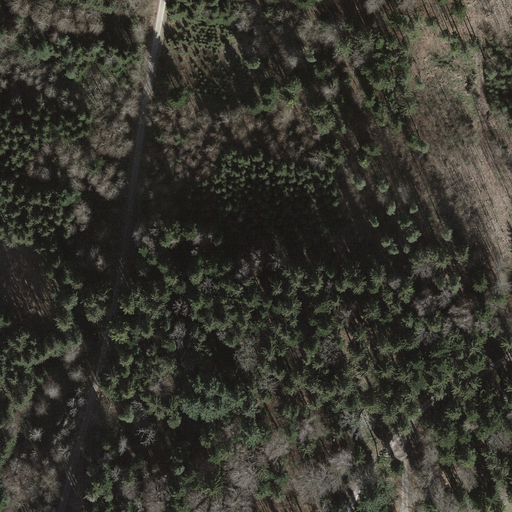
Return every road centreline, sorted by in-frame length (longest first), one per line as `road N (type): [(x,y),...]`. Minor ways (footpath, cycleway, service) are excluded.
road 1 (track): [(166,0),(124,274),(64,511)]
road 2 (track): [(402,433),(423,407),(511,354)]
